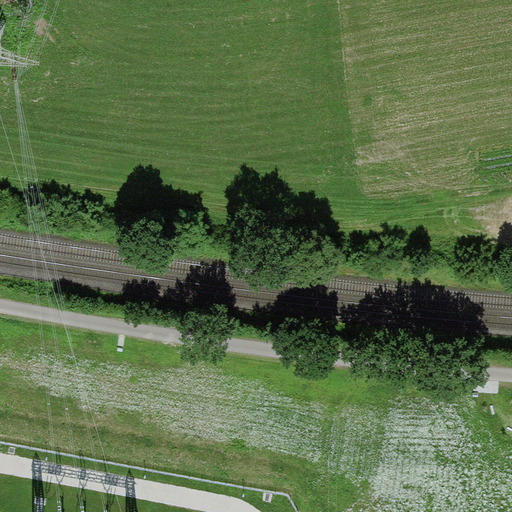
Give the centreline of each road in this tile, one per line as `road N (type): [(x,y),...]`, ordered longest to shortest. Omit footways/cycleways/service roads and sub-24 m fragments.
road 1 (track): [(0,176),(400,228),(467,224),(511,193)]
road 2 (unclassified): [(0,307),(511,375)]
